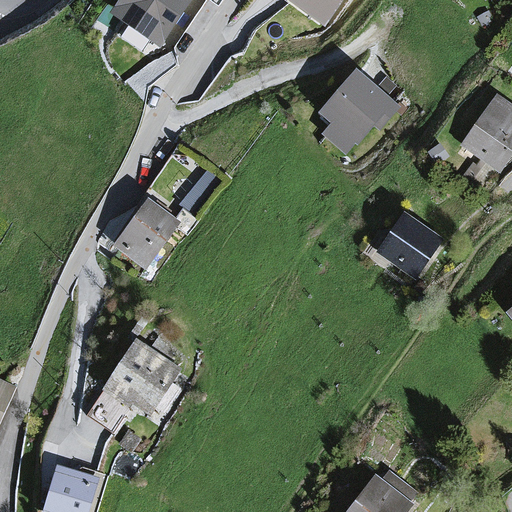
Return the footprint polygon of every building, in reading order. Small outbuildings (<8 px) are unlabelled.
[(189,0),(123,0),(110,23),(157,52),(189,0)] [(281,0),(281,1),(322,31),(346,0),(281,0)] [(397,111),(355,74),(315,120),(357,157),(397,111)] [(511,157),(511,107),(494,97),(460,149),(501,175),(511,157)] [(177,226),(145,204),(113,251),(144,273),(177,226)] [(441,240),(403,215),(376,255),(414,280),(441,240)] [(134,340),(102,392),(156,424),(187,373),(134,340)] [(0,420),(14,385),(0,379),(0,420)] [(87,511),(97,479),(56,466),(42,511),(87,511)] [(378,480),(354,511),(411,511),(414,509),(421,496),(392,476),(384,485),(378,480)]
